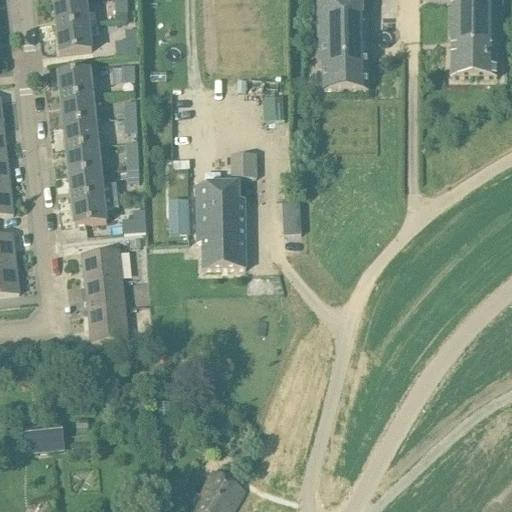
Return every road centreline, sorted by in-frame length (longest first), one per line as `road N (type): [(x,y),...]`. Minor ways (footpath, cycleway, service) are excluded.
road 1 (unclassified): [(308,511),(345,333),(372,271),(412,228),(511,160)]
road 2 (residential): [(24,0),(25,92),(50,328),(0,333)]
road 3 (unclassified): [(352,511),(437,369),(511,293)]
road 4 (track): [(378,511),(477,421),(511,402)]
